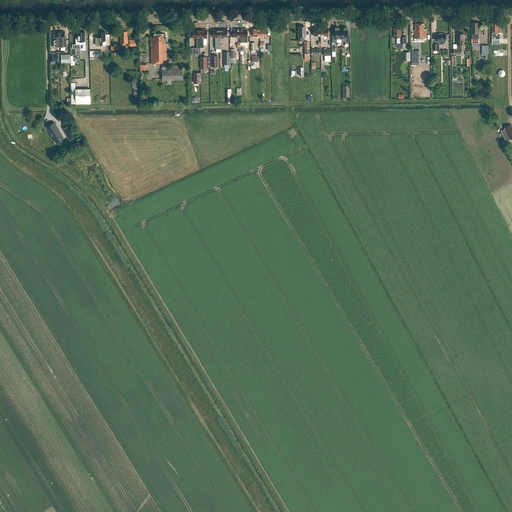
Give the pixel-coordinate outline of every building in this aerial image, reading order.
[(415,24),(415,30),(414,30),(414,39),(427,38),(426,29),(424,29),(424,23),(415,24)] [(500,24),(492,24),(492,39),(500,39),(500,35),(498,35),(498,32),(500,32),(500,24)] [(400,25),(393,25),(393,37),(397,37),(397,43),(400,43),(406,43),(406,37),(401,37),(401,31),(400,31),(400,25)] [(341,27),(335,27),(335,33),(332,33),(332,43),(336,43),(336,39),(341,39),(341,43),(341,27)] [(127,31),(120,31),(120,43),(129,43),(129,46),(137,46),(136,40),(128,40),(127,37),(127,31)] [(109,36),(105,36),(105,32),(98,32),(98,38),(98,41),(101,41),(101,45),(109,45),(109,36)] [(154,33),(154,38),(150,38),(151,63),(167,63),(166,44),(165,44),(165,38),(163,38),(163,33),(154,33)] [(446,41),(446,40),(446,34),(436,34),(436,41),(436,44),(433,44),(433,50),(439,50),(439,45),(443,45),(444,44),(445,44),(446,43),(446,41)] [(419,60),(419,51),(411,51),(411,60),(413,60),(416,60),(419,60)] [(58,52),(50,53),(50,61),(58,61),(58,52)] [(70,54),(61,55),(61,63),(64,63),(69,63),(70,63),(70,54)] [(162,70),(162,80),(183,80),(182,69),(162,70)] [(90,89),(75,89),(75,104),(90,104),(90,89)] [(54,122),(46,126),(52,136),(54,135),(56,139),(62,136),(54,122)] [(505,129),(501,131),(506,141),(511,138),(511,126),(511,124),(505,127),(505,129)] [(65,131),(69,139),(76,135),(71,127),(65,131)]
